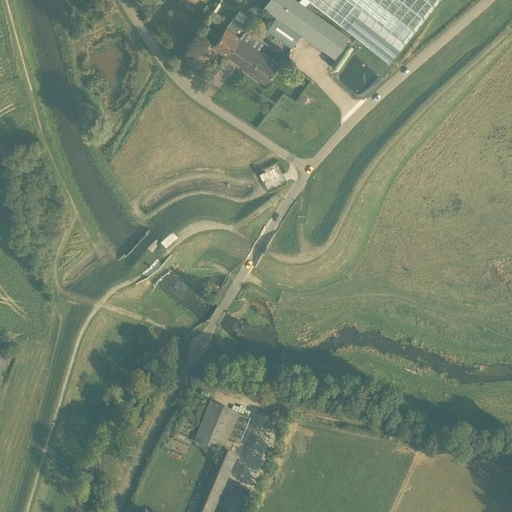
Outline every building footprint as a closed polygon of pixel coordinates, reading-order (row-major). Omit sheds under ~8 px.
[(298,0),(298,1),(297,0),(267,0),(263,7),(275,16),(266,29),(291,47),(301,33),(334,57),(349,37),(317,14),(321,9),(389,62),(437,0),(298,0)] [(217,24),(223,17),(214,10),(209,17),(217,24)] [(227,55),(248,26),(233,16),(226,27),(225,27),(213,44),(227,55)] [(248,26),(227,55),(265,82),(277,63),(259,51),(265,42),(246,29),(248,26)] [(302,105),(307,99),(302,95),(298,102),(302,105)] [(0,384),(9,361),(0,357),(0,384)] [(214,511),(237,459),(223,453),(239,415),(211,403),(194,443),(220,455),(195,511),(214,511)] [(220,511),(240,511),(248,494),(231,487),(220,511)]
